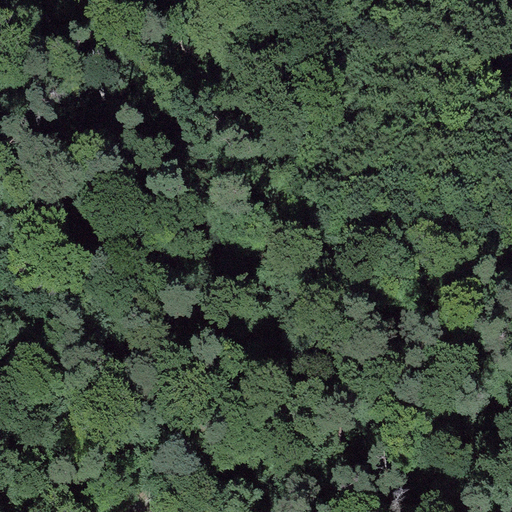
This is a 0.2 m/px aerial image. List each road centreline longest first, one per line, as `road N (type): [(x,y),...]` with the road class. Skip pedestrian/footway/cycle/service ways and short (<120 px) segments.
road 1 (track): [(146,511),(181,362),(223,297),(271,260),(324,243),(511,279)]
road 2 (track): [(141,511),(0,282)]
